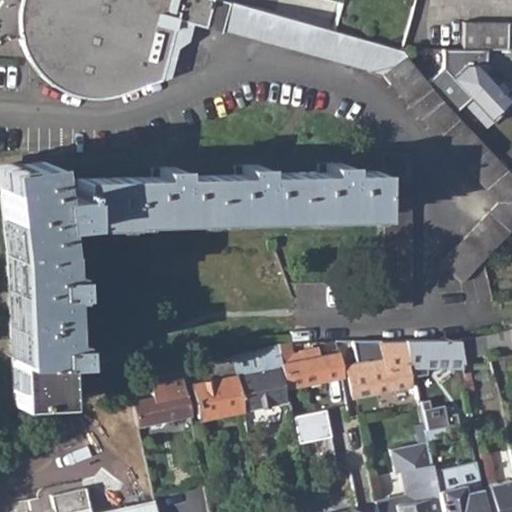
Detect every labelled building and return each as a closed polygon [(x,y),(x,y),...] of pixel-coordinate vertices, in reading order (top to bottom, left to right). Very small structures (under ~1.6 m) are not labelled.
[(192,21),(221,28),(228,0),(226,0),(19,0),(18,29),(22,49),(33,65),(43,79),(57,90),(71,95),(92,98),(115,95),(168,76),(177,44),(188,38),(192,21)] [(382,71),(404,52),(397,45),(337,29),(228,0),(221,28),(382,71)] [(485,47),(506,48),(508,21),(461,19),(461,47),(485,47)] [(471,94),(493,117),(510,102),(480,70),(485,66),(485,47),(461,47),(444,47),(444,65),(471,94)] [(429,79),(404,52),(382,71),(496,202),(439,264),(461,281),(511,225),(511,170),(455,108),(429,79)] [(444,65),(429,79),(455,108),(471,94),(444,65)] [(382,306),(409,306),(409,153),(382,153),(382,306)] [(71,221),(70,190),(42,193),(39,158),(0,161),(0,253),(48,247),(45,224),(71,221)] [(70,190),(71,221),(71,222),(375,214),(374,170),(341,171),(341,162),(316,163),(316,171),(258,172),(258,164),(234,165),(234,173),(174,175),(174,166),(149,167),(150,175),(73,178),(73,184),(70,185),(70,190)] [(0,363),(6,363),(55,361),(62,361),(61,344),(54,344),(52,294),(59,294),(58,272),(51,272),(50,249),(48,247),(0,253),(0,363)] [(489,348),(511,342),(511,329),(503,331),(486,334),(489,348)] [(457,339),(461,361),(491,357),(489,348),(486,334),(457,339)] [(385,338),(388,357),(389,365),(403,363),(409,362),(405,339),(404,339),(385,338)] [(409,362),(412,375),(422,373),(422,361),(461,361),(457,339),(405,339),(409,362)] [(280,364),(284,384),(340,374),(336,351),(318,354),(317,346),(291,351),(289,340),(275,342),(280,364)] [(276,365),(280,364),(275,342),(230,355),(234,373),(240,407),(281,400),(276,365)] [(388,357),(365,361),(366,370),(355,371),(347,373),(351,395),(407,384),(403,363),(389,365),(388,357)] [(55,361),(6,363),(8,407),(57,405),(55,361)] [(353,362),(355,371),(366,370),(365,361),(353,362)] [(129,397),(135,422),(188,412),(179,368),(146,374),(151,393),(129,397)] [(191,380),(197,414),(240,407),(234,373),(191,380)] [(418,402),(423,428),(443,425),(439,405),(426,409),(425,402),(418,402)] [(290,414),(295,441),(328,435),(322,408),(290,414)] [(440,511),(432,468),(426,441),(391,448),(396,470),(402,469),(406,488),(402,492),(372,498),(375,511),(440,511)] [(480,457),(491,511),(511,511),(511,477),(493,481),(488,455),(480,457)] [(474,459),(453,463),(458,489),(479,485),(474,459)] [(453,463),(432,468),(440,511),(463,511),(458,489),(453,463)] [(83,484),(24,496),(26,507),(0,511),(154,511),(151,495),(89,510),(83,484)] [(484,511),(479,485),(458,489),(463,511),(484,511)]
